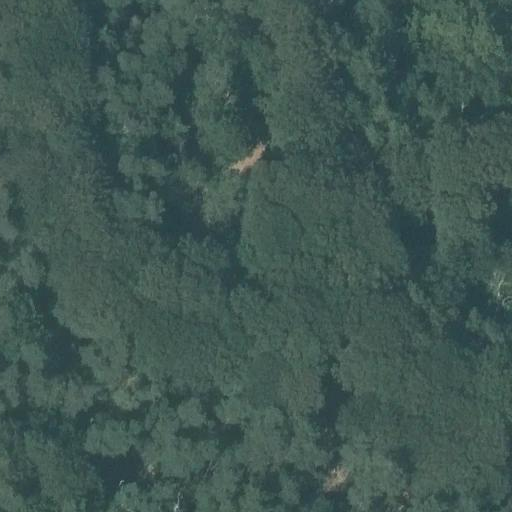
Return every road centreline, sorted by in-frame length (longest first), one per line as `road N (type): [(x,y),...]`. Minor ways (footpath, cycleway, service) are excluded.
road 1 (track): [(3,0),(50,43),(66,224),(125,306),(283,382)]
road 2 (track): [(223,0),(263,266)]
road 3 (track): [(283,382),(510,511)]
road 4 (track): [(511,212),(263,266)]
